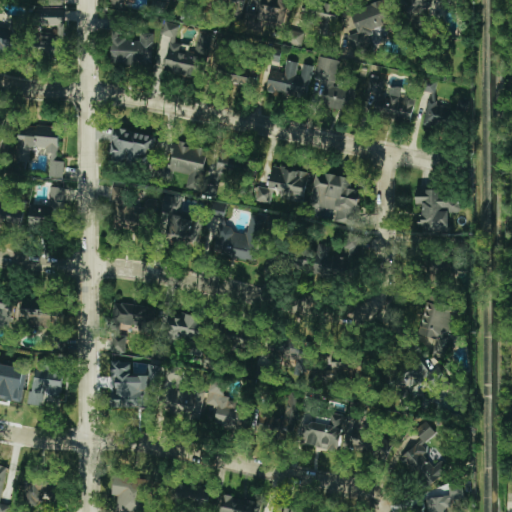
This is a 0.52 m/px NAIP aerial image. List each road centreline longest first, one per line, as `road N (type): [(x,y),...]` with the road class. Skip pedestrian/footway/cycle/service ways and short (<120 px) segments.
road 1 (residential): [(391,155),(382,301),(358,317),(233,288),(0,257)]
road 2 (tertiary): [(89,511),(89,0)]
road 3 (residential): [(469,171),(149,100),(0,82)]
road 4 (residential): [(385,511),(381,498),(363,489),(190,450),(0,430)]
